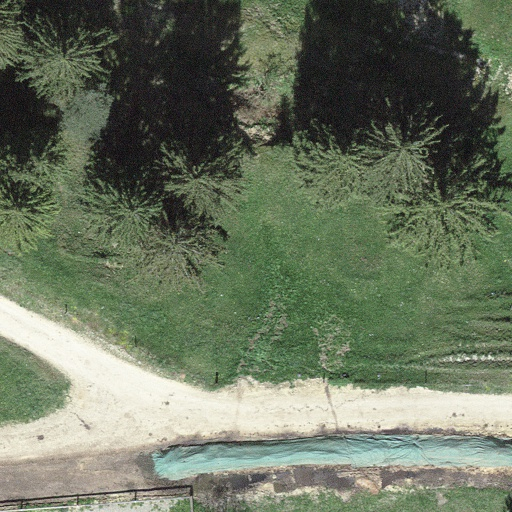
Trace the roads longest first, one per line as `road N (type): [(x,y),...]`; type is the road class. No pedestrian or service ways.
road 1 (track): [(175,418),(511,413)]
road 2 (track): [(175,418),(0,314)]
road 3 (track): [(0,438),(175,418)]
